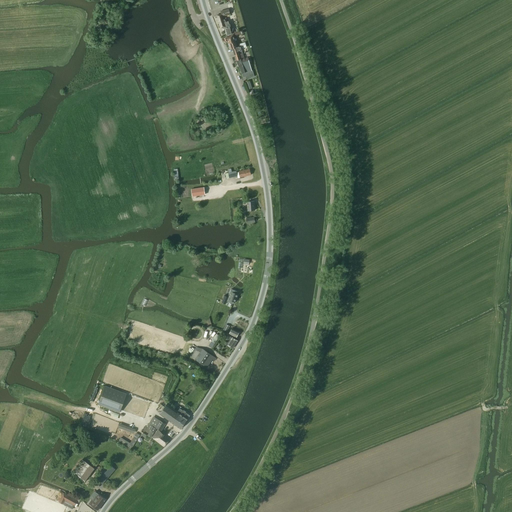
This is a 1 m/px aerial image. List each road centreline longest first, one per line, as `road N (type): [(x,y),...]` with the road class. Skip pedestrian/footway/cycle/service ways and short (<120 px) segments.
road 1 (secondary): [(103,511),(188,428),(262,298),(269,252),(261,162),(202,0)]
road 2 (unclassified): [(229,511),(262,462),(300,376),(330,212),(327,153),(281,0)]
